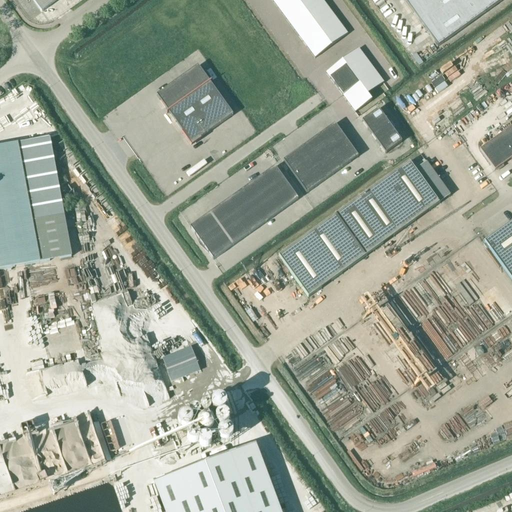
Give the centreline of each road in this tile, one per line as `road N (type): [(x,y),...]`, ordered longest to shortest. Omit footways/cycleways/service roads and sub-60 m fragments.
road 1 (secondary): [(32,53),(351,497),(381,511)]
road 2 (secondary): [(386,511),(511,462)]
